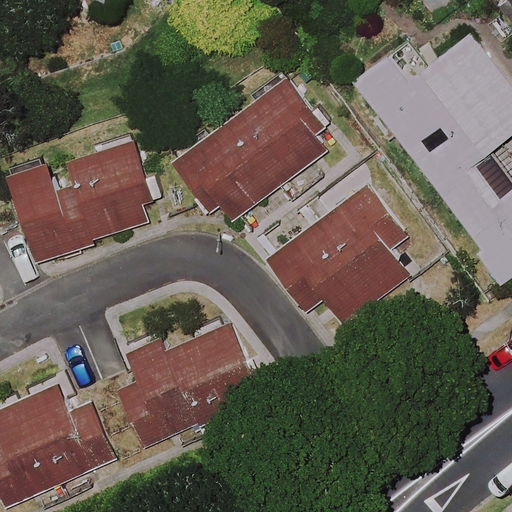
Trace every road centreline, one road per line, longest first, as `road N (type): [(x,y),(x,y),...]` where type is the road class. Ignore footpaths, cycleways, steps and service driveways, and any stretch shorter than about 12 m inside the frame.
road 1 (residential): [(0,336),(136,267),(198,259),(224,266),(260,301),(384,511)]
road 2 (residential): [(511,412),(387,511)]
